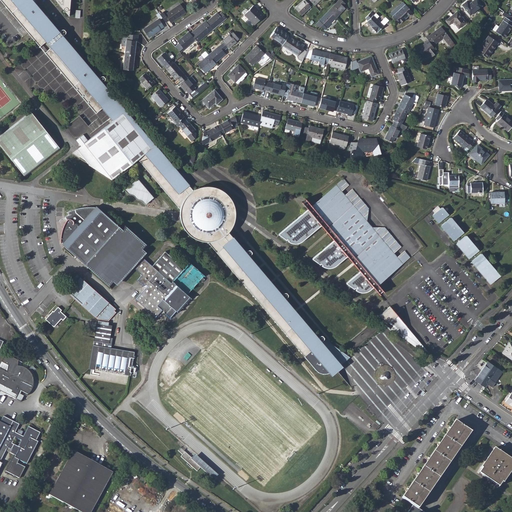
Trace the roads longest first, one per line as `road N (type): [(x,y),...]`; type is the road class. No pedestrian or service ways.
road 1 (tertiary): [(0,286),(84,402),(220,511)]
road 2 (residential): [(376,44),(393,94),(374,130),(252,100),(235,105)]
road 3 (residential): [(235,105),(207,121),(195,118),(145,53),(213,0)]
road 4 (tertiary): [(327,511),(448,378)]
road 5 (residential): [(277,11),(219,71),(235,105)]
